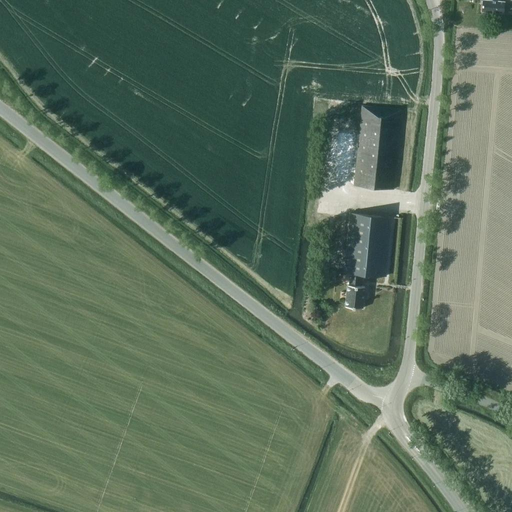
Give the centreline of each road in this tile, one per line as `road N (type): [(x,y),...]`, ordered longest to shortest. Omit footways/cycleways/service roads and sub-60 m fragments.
road 1 (unclassified): [(393,402),(358,389),(0,109)]
road 2 (tertiary): [(406,373),(438,46),(429,0)]
road 3 (tertiary): [(465,511),(397,425),(393,402)]
